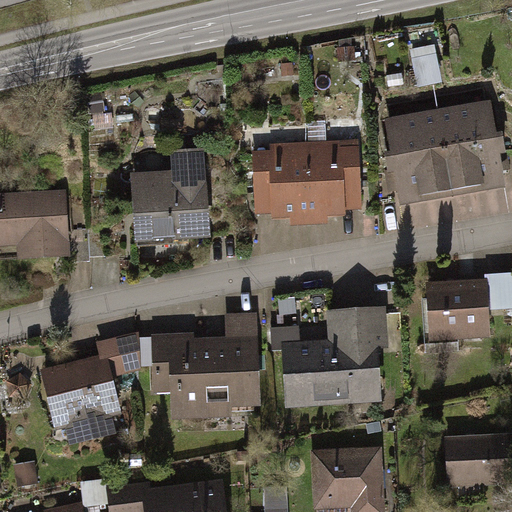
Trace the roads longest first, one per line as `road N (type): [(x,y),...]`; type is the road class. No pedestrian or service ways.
road 1 (residential): [(511,233),(112,303),(0,334)]
road 2 (secondary): [(344,0),(164,32),(0,73)]
